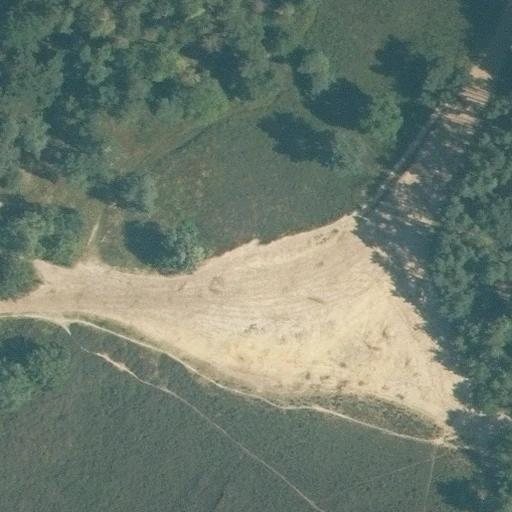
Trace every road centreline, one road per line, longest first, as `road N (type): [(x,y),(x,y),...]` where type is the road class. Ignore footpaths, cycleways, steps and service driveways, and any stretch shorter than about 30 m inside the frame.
road 1 (unknown): [(511,6),(409,206),(323,274),(196,308),(58,295),(0,309)]
road 2 (unknown): [(511,418),(467,425),(137,308)]
road 3 (unknown): [(409,206),(353,389)]
